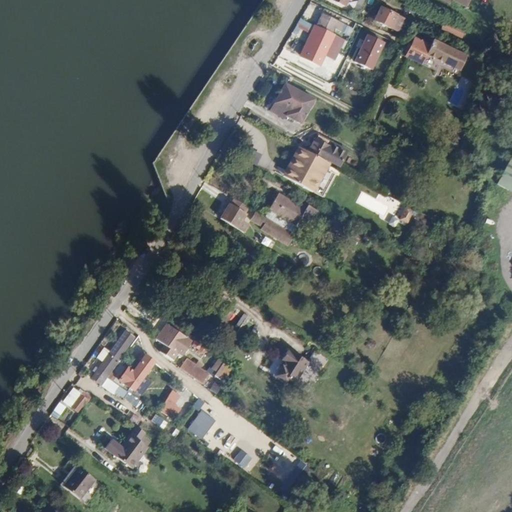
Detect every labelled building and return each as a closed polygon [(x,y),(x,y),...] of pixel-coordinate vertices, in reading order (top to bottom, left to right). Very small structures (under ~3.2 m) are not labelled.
[(358,0),(350,17),(356,19),(364,0),(358,0)] [(378,9),(372,22),(394,32),(397,26),(391,24),(394,17),(378,9)] [(320,15),(314,27),(330,35),(333,29),(347,36),(350,29),(320,15)] [(297,25),(308,28),(310,23),(299,19),(297,25)] [(448,23),(445,30),(464,38),(467,31),(448,23)] [(314,27),(295,67),(314,77),(318,67),(331,41),(333,37),(330,35),(314,27)] [(365,37),(359,49),(375,56),(376,56),(381,44),(365,37)] [(413,39),(405,58),(421,65),(425,56),(440,63),(459,71),(466,56),(432,41),(429,47),(427,46),(419,42),(413,39)] [(331,41),(318,67),(328,72),(340,46),(331,41)] [(359,49),(354,59),(370,67),(375,56),(359,49)] [(425,56),(421,65),(436,72),(440,63),(425,56)] [(312,100),(284,84),(269,111),(283,119),(285,116),(299,124),(312,100)] [(314,138),(308,150),(337,165),(345,150),(329,141),(327,145),(314,138)] [(283,176),(314,193),(329,164),(299,148),(283,176)] [(256,165),(260,153),(246,149),(242,160),(256,165)] [(511,153),(495,185),(511,193),(511,153)] [(269,209),(295,225),(305,209),(278,193),(269,209)] [(385,198),(375,216),(383,220),(386,215),(393,202),(385,198)] [(393,202),(386,215),(406,225),(403,231),(409,234),(419,216),(393,202)] [(229,205),(220,219),(235,229),(240,221),(244,214),(229,205)] [(305,209),(295,225),(291,233),(302,239),(318,211),(307,205),(305,209)] [(250,221),(261,227),(260,229),(287,245),(293,236),(290,234),(255,213),(250,221)] [(386,215),(383,220),(403,231),(406,225),(386,215)] [(240,221),(235,229),(242,233),(246,225),(240,221)] [(256,241),(279,255),(281,250),(259,237),(256,241)] [(243,314),(230,333),(238,338),(250,319),(243,314)] [(166,325),(156,339),(165,345),(160,352),(173,360),(178,353),(182,356),(191,342),(166,325)] [(122,334),(95,370),(103,376),(130,340),(122,334)] [(269,354),(261,367),(278,378),(293,354),(274,342),(267,353),(269,354)] [(127,365),(119,376),(133,387),(152,360),(143,353),(132,369),(127,365)] [(187,359),(181,368),(202,383),(208,375),(187,359)] [(226,363),(217,375),(224,380),(232,368),(226,363)] [(214,380),(208,389),(216,394),(222,385),(214,380)] [(170,407),(178,397),(172,392),(164,402),(170,407)] [(79,394),(69,407),(74,411),(84,398),(79,394)] [(60,419),(65,406),(56,402),(51,416),(60,419)] [(216,421),(202,411),(188,429),(202,440),(216,421)] [(153,414),(150,422),(164,428),(167,421),(153,414)] [(129,430),(119,443),(121,444),(131,431),(129,430)] [(113,452),(131,464),(146,442),(131,431),(121,444),(119,443),(113,452)] [(243,468),(251,458),(239,449),(232,460),(243,468)] [(78,464),(63,484),(87,502),(102,482),(78,464)]
